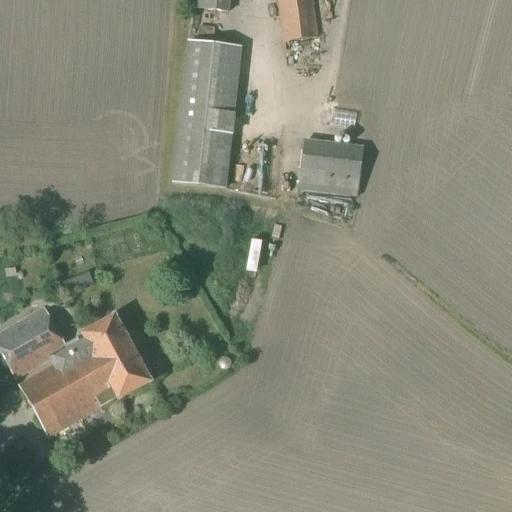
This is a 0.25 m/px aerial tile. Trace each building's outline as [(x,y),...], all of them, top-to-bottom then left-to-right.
[(227,14),(228,0),(192,0),(191,10),(227,14)] [(278,0),(283,44),(316,40),(311,0),(278,0)] [(224,192),(241,49),(186,43),(170,185),(224,192)] [(297,191),(357,198),(362,153),(303,146),(297,191)] [(248,188),(249,197),(271,196),(270,187),(248,188)] [(4,271),(5,279),(15,277),(13,269),(4,271)] [(65,349),(43,311),(0,336),(0,356),(14,382),(49,361),(53,368),(18,388),(48,440),(100,410),(115,401),(117,403),(151,385),(114,317),(80,336),(82,340),(65,349)] [(228,370),(230,367),(230,364),(229,361),(226,360),(223,360),(220,361),(218,364),(218,367),(220,370),(222,371),(225,372),(228,370)] [(28,471),(20,468),(14,474),(16,483),(24,485),(31,479),(28,471)]
